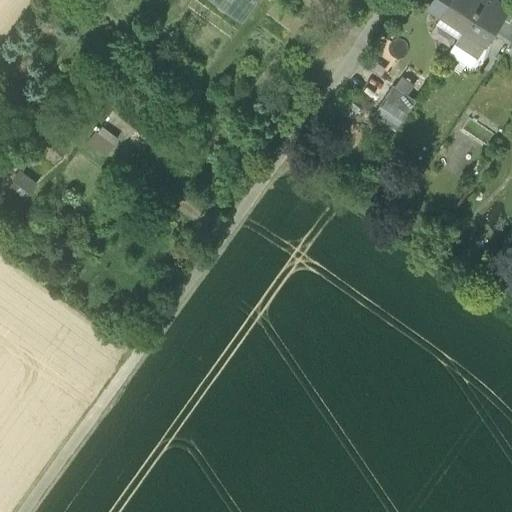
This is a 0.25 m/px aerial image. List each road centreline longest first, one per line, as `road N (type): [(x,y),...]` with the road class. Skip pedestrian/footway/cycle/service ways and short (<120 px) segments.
road 1 (track): [(25,511),(227,234)]
road 2 (residential): [(399,0),(227,234)]
